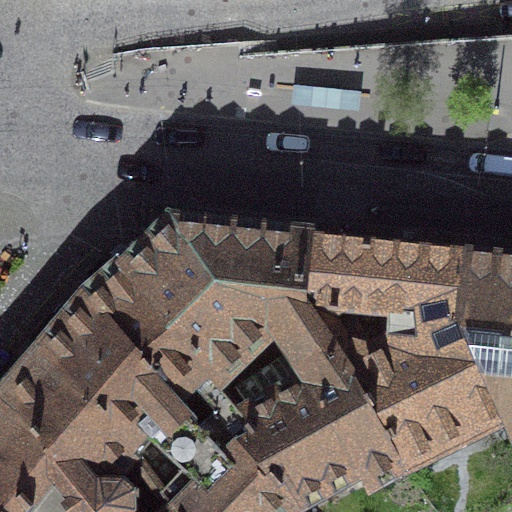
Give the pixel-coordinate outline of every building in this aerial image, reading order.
[(334,347),(301,302),(308,235),(237,228),(171,221),(125,267),(126,268),(137,283),(256,432),(240,447),(287,501),(289,499),(291,501),(354,467),(362,482),(401,462),(355,379),(334,347)] [(511,444),(511,436),(501,410),(483,373),(458,314),(464,252),(395,245),(308,235),(301,302),(334,347),(355,379),(401,462),(498,413),(511,444)] [(511,257),(464,252),(458,314),(483,373),(501,410),(511,436),(511,257)] [(137,283),(126,268),(91,298),(49,346),(157,489),(172,508),(175,511),(276,511),(287,501),(240,447),(256,432),(137,283)] [(175,511),(172,508),(157,489),(49,346),(6,396),(0,403),(0,511),(175,511)]
